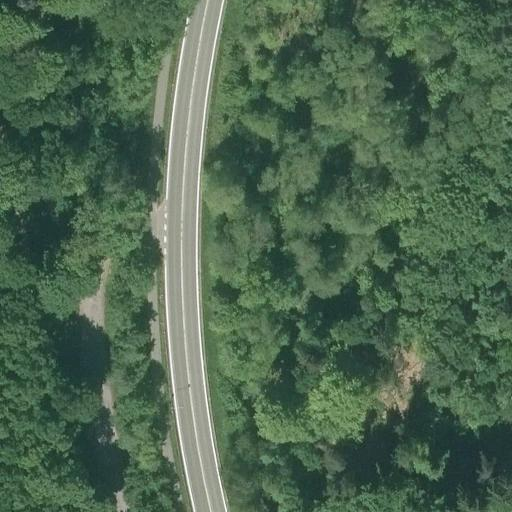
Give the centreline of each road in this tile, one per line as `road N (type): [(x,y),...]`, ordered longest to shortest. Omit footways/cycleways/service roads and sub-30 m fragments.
road 1 (primary): [(209,0),(188,136),(182,293),(209,511)]
road 2 (track): [(0,167),(27,343),(0,498)]
